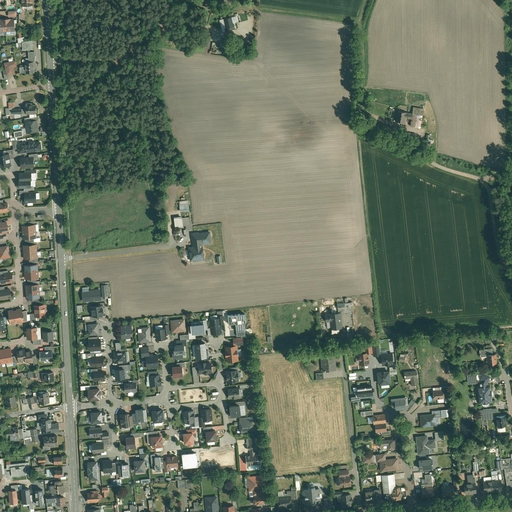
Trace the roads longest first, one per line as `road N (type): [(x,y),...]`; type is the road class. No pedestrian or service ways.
road 1 (track): [(360,22),(356,123),(378,340)]
road 2 (tertiary): [(59,208),(69,407)]
road 3 (track): [(421,143),(431,161),(488,188),(498,247),(511,274)]
road 4 (track): [(367,0),(360,22),(225,0)]
road 5 (tertiary): [(52,84),(59,208)]
